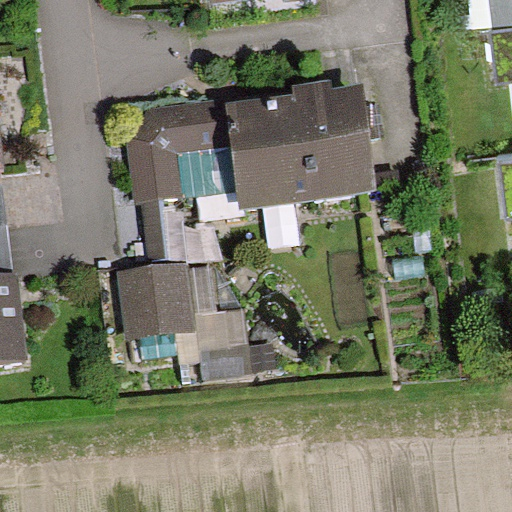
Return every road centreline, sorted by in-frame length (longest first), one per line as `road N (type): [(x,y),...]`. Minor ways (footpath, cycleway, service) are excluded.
road 1 (track): [(0,433),(511,393)]
road 2 (residential): [(67,0),(99,261)]
